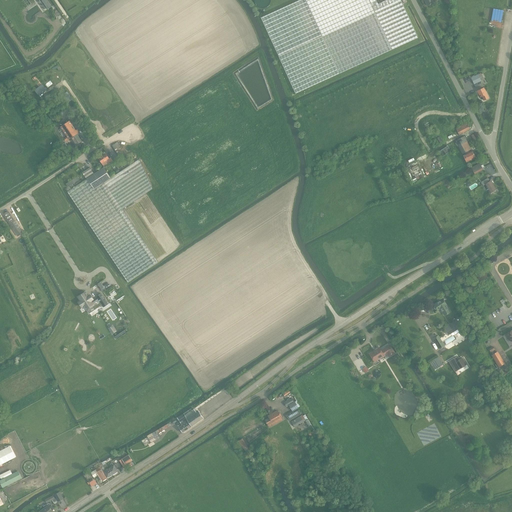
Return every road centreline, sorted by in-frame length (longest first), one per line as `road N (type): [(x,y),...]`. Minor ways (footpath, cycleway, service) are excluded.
road 1 (tertiary): [(69,511),(509,215)]
road 2 (unclassified): [(491,152),(413,0)]
road 3 (unclassified): [(0,209),(130,126)]
road 4 (unclassified): [(491,152),(511,33)]
